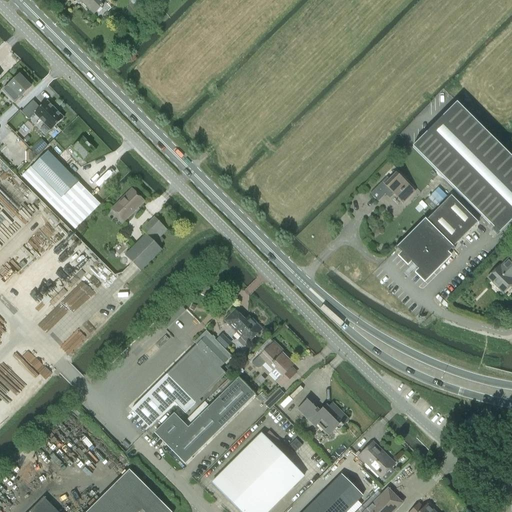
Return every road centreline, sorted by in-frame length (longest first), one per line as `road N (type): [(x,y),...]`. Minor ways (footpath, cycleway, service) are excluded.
road 1 (unclassified): [(511,481),(469,462),(399,402),(0,5)]
road 2 (primary): [(20,0),(327,305)]
road 3 (primary): [(327,305),(406,370),(511,405)]
road 4 (primary): [(511,386),(437,365),(327,305)]
road 5 (unknown): [(139,443),(26,327)]
